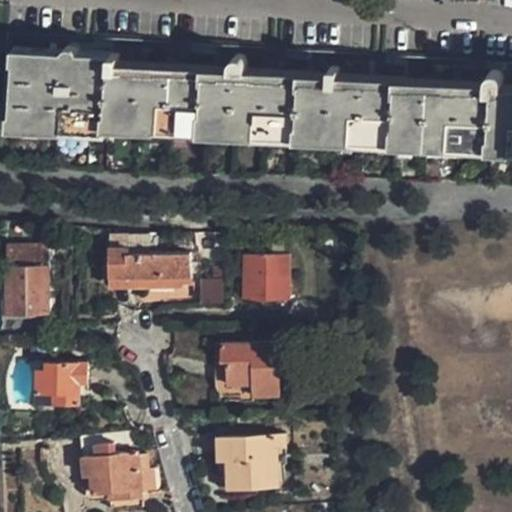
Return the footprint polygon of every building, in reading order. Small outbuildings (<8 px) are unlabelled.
[(511,79),(15,52),(12,120),(511,148),(511,79)] [(320,237),(320,253),(330,253),(330,237),(320,237)] [(9,247),(8,304),(8,307),(10,310),(13,312),(16,313),(50,312),(50,248),(9,247)] [(111,248),(112,275),(192,278),(192,255),(130,253),(130,248),(111,248)] [(247,255),(246,296),(263,296),(263,300),(293,299),(292,275),(280,276),(278,255),(247,255)] [(225,394),(280,393),(280,343),(225,343),(225,394)] [(89,361),(46,360),(46,370),(39,370),(38,391),(55,391),(55,403),(80,403),(80,401),(81,398),(82,397),(83,397),(84,396),(85,396),(87,396),(88,397),(89,397),(90,398),(89,361)] [(144,497),(140,451),(117,453),(115,433),(82,437),(87,491),(88,495),(91,498),(94,501),(97,501),(112,500),(114,511),(145,508),(144,497)] [(286,434),(220,436),(221,485),(288,483),(286,434)]
